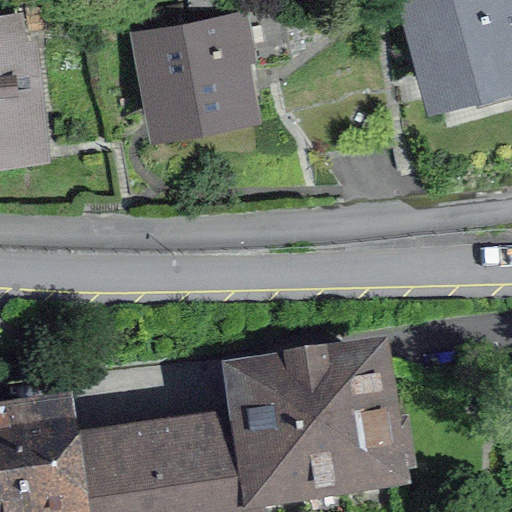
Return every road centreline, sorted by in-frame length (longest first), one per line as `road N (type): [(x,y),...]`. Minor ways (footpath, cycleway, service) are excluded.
road 1 (residential): [(511,204),(272,228),(0,226)]
road 2 (residential): [(511,264),(153,275),(0,267)]
